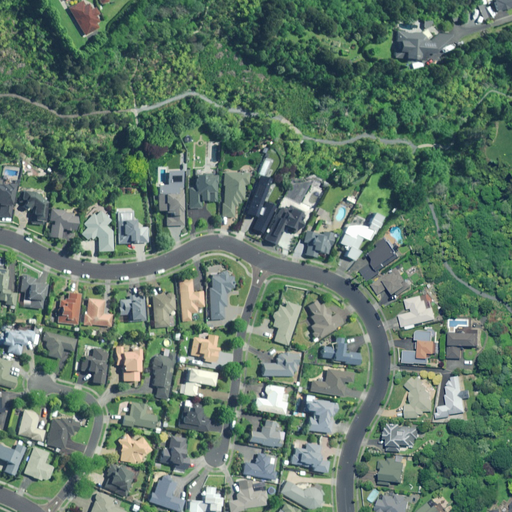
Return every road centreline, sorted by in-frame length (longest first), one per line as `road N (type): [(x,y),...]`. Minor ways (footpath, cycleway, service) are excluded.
road 1 (residential): [(266,262),(341,286),(376,330),(380,381),(351,443),(347,511)]
road 2 (residential): [(0,236),(103,270),(157,264),(219,242),(266,262)]
road 3 (residential): [(266,262),(216,456)]
road 4 (residential): [(48,511),(79,475),(100,420),(84,395),(40,384)]
